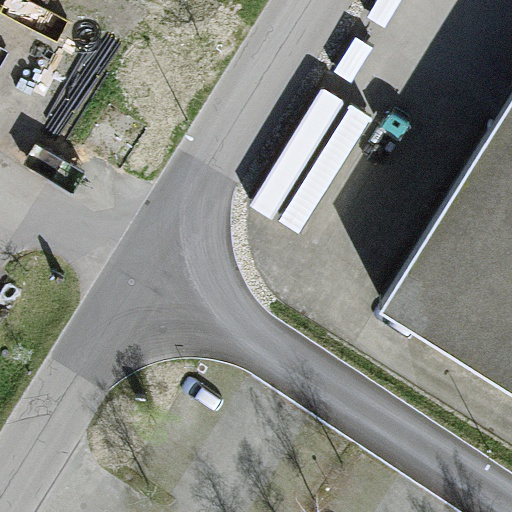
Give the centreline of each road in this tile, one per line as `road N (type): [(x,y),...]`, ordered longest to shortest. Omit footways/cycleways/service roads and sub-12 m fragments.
road 1 (residential): [(157,270),(511,505)]
road 2 (residential): [(327,0),(157,270)]
road 3 (residential): [(157,270),(2,511)]
